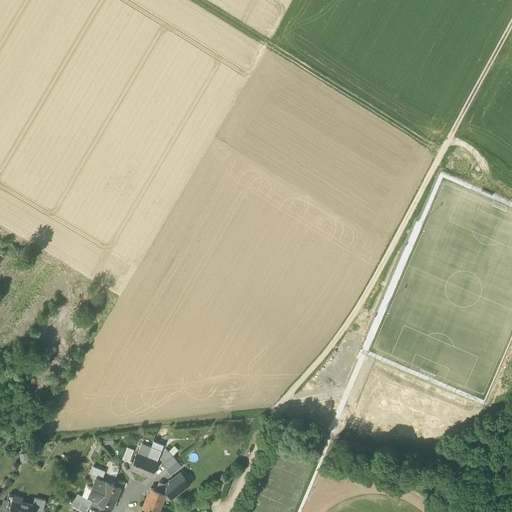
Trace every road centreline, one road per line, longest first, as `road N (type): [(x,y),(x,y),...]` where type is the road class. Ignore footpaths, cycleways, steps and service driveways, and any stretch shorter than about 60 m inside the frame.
road 1 (track): [(275,411),(364,295),(511,23)]
road 2 (track): [(194,0),(441,154)]
